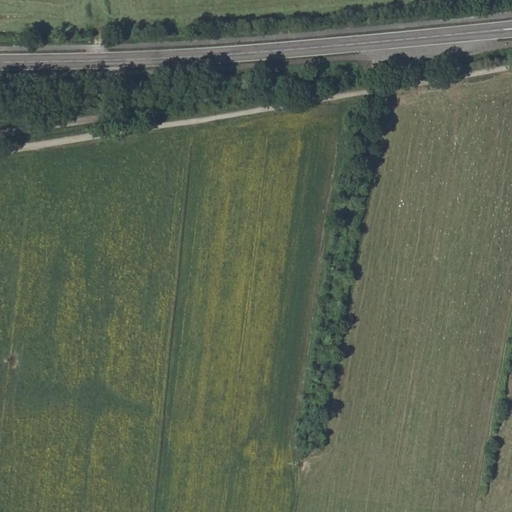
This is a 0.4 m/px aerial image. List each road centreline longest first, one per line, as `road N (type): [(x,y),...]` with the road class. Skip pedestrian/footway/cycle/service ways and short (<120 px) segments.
road 1 (track): [(511,66),(0,155)]
road 2 (tertiary): [(0,61),(210,55),(511,28)]
road 3 (track): [(0,134),(370,71),(375,41)]
